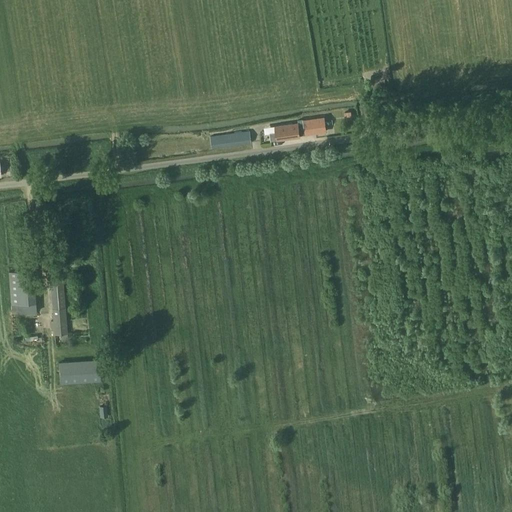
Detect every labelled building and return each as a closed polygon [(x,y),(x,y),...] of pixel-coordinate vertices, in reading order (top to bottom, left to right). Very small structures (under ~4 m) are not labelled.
[(326,131),(324,117),(304,120),(304,119),(298,120),(299,123),(276,126),(277,131),(270,132),(271,140),(300,136),(299,133),(306,132),(306,134),(326,131)] [(250,130),(210,136),(212,148),(223,147),(246,144),(252,143),(250,130)] [(55,334),(61,333),(62,340),(68,339),(67,333),(62,268),(49,269),(53,320),(51,321),(52,329),(54,329),(55,334)] [(38,269),(11,270),(13,314),(40,313),(38,269)] [(104,359),(61,360),(61,382),(104,381),(104,359)]
